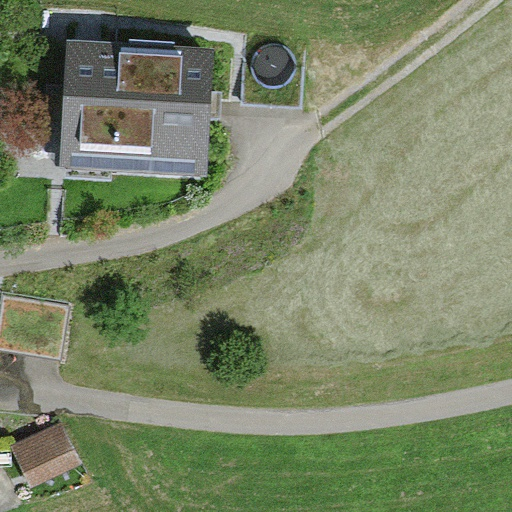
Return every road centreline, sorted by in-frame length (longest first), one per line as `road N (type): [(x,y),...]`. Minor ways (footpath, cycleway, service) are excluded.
road 1 (unclassified): [(511,393),(349,427),(169,420),(0,396)]
road 2 (track): [(483,0),(309,131)]
